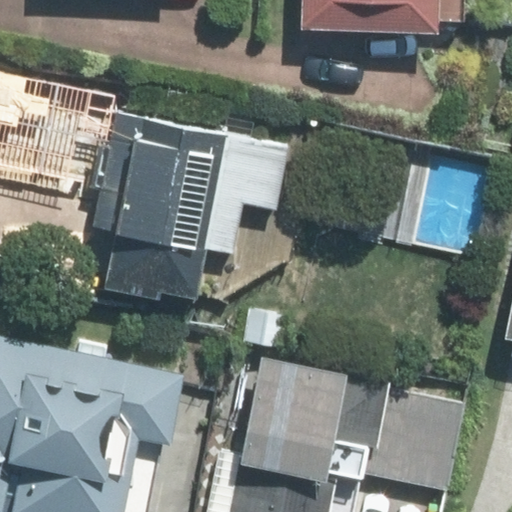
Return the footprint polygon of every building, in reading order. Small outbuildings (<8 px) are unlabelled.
[(292,0),(291,30),(462,36),(463,0),(292,0)] [(269,152),(56,85),(25,184),(101,208),(85,258),(222,300),(269,152)] [(511,260),(492,349),(511,353),(511,260)] [(0,501),(39,511),(128,511),(166,373),(0,328),(0,501)] [(250,355),(215,511),(315,511),(324,474),(377,485),(398,387),(250,355)]
